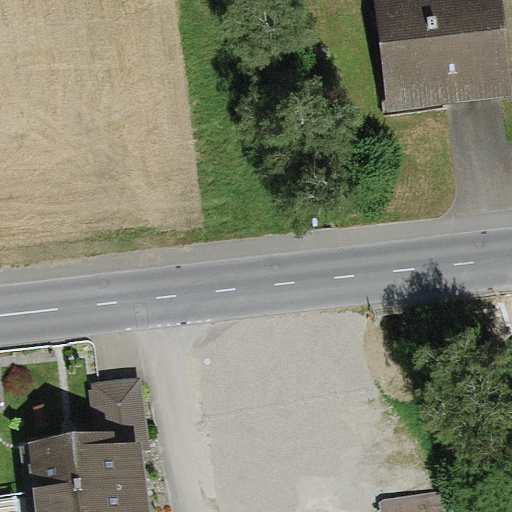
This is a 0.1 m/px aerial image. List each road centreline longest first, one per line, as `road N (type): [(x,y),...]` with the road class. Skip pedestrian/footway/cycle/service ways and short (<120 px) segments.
road 1 (tertiary): [(144,297),(511,257)]
road 2 (residential): [(187,511),(144,297)]
road 3 (tertiary): [(0,313),(144,297)]
